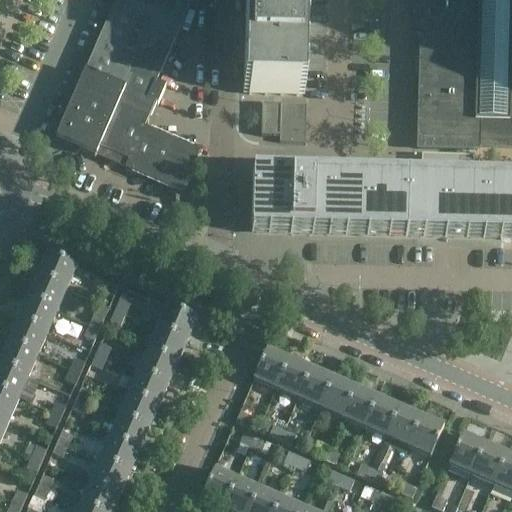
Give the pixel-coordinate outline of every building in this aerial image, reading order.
[(117,0),(56,140),(68,146),(95,158),(97,153),(127,166),(125,170),(139,176),(141,172),(183,190),(199,155),(143,131),(154,105),(157,106),(165,89),(155,84),(191,2),(186,0),(117,0)] [(245,0),(243,96),(304,97),(306,0),(245,0)] [(511,0),(421,0),(418,150),(473,152),(477,152),(477,122),(493,123),(505,123),(505,124),(511,132),(511,0)] [(279,139),(280,107),(262,106),(261,138),(279,139)] [(280,107),(279,139),(279,145),(305,145),(305,142),(304,142),(304,133),(305,133),(305,131),(304,131),(304,122),(305,122),(305,119),(304,119),(305,110),(306,107),(280,107)] [(420,179),(252,174),(251,236),(511,242),(511,181),(472,181),(473,159),(421,158),(420,179)] [(77,270),(45,256),(45,257),(46,257),(36,279),(66,292),(76,270),(77,271),(77,270)] [(57,314),(66,292),(36,279),(27,301),(57,314)] [(103,295),(114,300),(119,288),(108,284),(103,295)] [(47,336),(57,314),(27,301),(17,323),(47,336)] [(130,307),(119,302),(115,313),(125,318),(130,307)] [(98,306),(93,317),(104,322),(109,311),(98,306)] [(166,310),(157,332),(187,345),(196,323),(197,323),(166,309),(165,309),(166,310)] [(120,329),(125,318),(115,313),(110,324),(120,329)] [(93,317),(89,328),(99,333),(104,322),(93,317)] [(38,358),(47,336),(17,323),(8,345),(38,358)] [(94,344),(99,333),(89,328),(84,339),(94,344)] [(177,367),(187,345),(157,332),(147,354),(177,367)] [(0,367),(28,380),(38,358),(8,345),(0,362),(0,367)] [(95,357),(106,362),(111,351),(100,346),(95,357)] [(275,392),(289,362),(267,353),(267,352),(266,352),(253,383),(253,384),(254,383),(275,392)] [(167,389),(177,367),(147,354),(137,376),(167,389)] [(101,373),(106,362),(95,357),(91,368),(101,373)] [(74,361),(69,372),(80,377),(85,366),(74,361)] [(297,402),(311,372),(289,362),(275,392),(297,402)] [(0,393),(18,402),(28,380),(0,367),(0,393)] [(75,388),(80,377),(69,372),(65,383),(75,388)] [(319,412),(333,382),(311,372),(297,402),(319,412)] [(158,411),(167,389),(137,376),(128,398),(158,411)] [(341,421),(355,391),(333,382),(319,412),(341,421)] [(91,395),(81,390),(76,401),(87,406),(91,395)] [(363,431),(377,401),(355,391),(341,421),(363,431)] [(0,420),(9,424),(18,402),(0,393),(0,420)] [(148,433),(158,411),(128,398),(118,420),(148,433)] [(82,417),(87,406),(76,401),(71,412),(82,417)] [(385,440),(399,410),(377,401),(363,431),(385,440)] [(55,405),(50,416),(61,421),(65,410),(55,405)] [(407,450),(421,420),(399,410),(385,440),(407,450)] [(251,420),(240,415),(235,425),(247,430),(251,420)] [(56,432),(61,421),(50,416),(46,427),(56,432)] [(0,444),(9,424),(0,420),(0,444)] [(139,455),(148,433),(118,420),(109,442),(139,455)] [(442,429),(421,420),(407,450),(429,460),(430,461),(443,429),(442,429)] [(279,445),(284,434),(273,429),(268,440),(279,445)] [(62,434),(57,445),(68,450),(72,439),(62,434)] [(295,439),(284,434),(279,445),(290,449),(295,439)] [(250,451),(255,440),(244,436),(240,446),(250,451)] [(471,478),(484,448),(462,438),(463,437),(462,437),(448,469),(449,469),(449,468),(471,478)] [(261,456),(266,445),(255,440),(250,451),(261,456)] [(129,477),(139,455),(109,442),(99,464),(129,477)] [(63,461),(68,450),(57,445),(52,456),(63,461)] [(323,464),(328,453),(317,448),(312,459),(323,464)] [(493,487),(506,457),(484,448),(471,478),(493,487)] [(36,449),(31,460),(42,465),(46,454),(36,449)] [(339,458),(328,453),(323,464),(334,469),(339,458)] [(294,470),(299,460),(288,455),(283,465),(294,470)] [(511,495),(511,459),(506,457),(493,487),(511,495)] [(37,476),(42,465),(31,460),(26,471),(37,476)] [(305,475),(310,464),(299,460),(294,470),(305,475)] [(119,499),(129,477),(99,464),(89,486),(119,499)] [(367,483),(372,472),(361,467),(356,478),(367,483)] [(221,511),(223,511),(236,483),(214,473),(215,472),(214,472),(200,504),(201,504),(201,503),(221,511)] [(383,477),(372,472),(367,483),(378,488),(383,477)] [(338,489),(343,479),(332,474),(327,485),(338,489)] [(53,483),(43,478),(38,489),(48,494),(53,483)] [(349,494),(354,483),(343,479),(338,489),(349,494)] [(249,511),(258,492),(236,483),(223,511),(249,511)] [(88,511),(113,511),(119,499),(89,486),(80,508),(88,511)] [(405,487),(400,497),(411,502),(416,492),(405,487)] [(382,508),(387,498),(365,488),(360,499),(382,508)] [(43,505),(48,494),(38,489),(33,500),(43,505)] [(275,511),(280,502),(258,492),(249,511),(275,511)] [(16,493),(12,504),(22,509),(27,498),(16,493)] [(390,511),(393,511),(398,503),(387,498),(382,508),(390,511)] [(435,500),(430,510),(433,511),(442,511),(446,505),(435,500)] [(301,511),(302,511),(280,502),(275,511),(301,511)]
